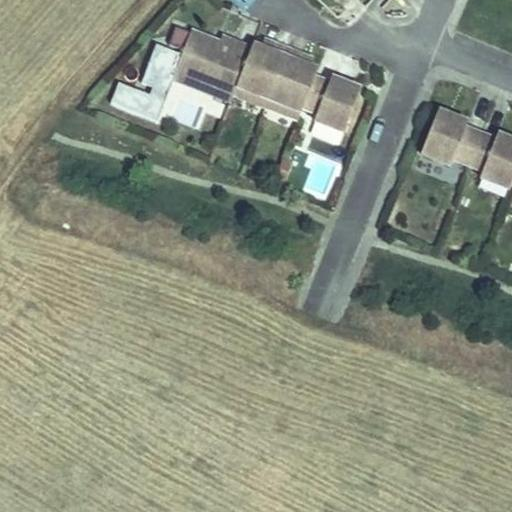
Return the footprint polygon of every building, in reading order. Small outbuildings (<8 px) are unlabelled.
[(247,91),(264,46),(234,34),(230,45),(222,41),(224,36),(203,28),(185,75),(216,87),(219,80),(247,91)] [(282,96),(301,47),(285,40),(282,48),(266,42),(264,46),(247,91),(268,99),(271,91),(282,96)] [(315,104),(326,75),(330,67),(313,61),(317,53),(301,47),(282,96),(292,100),(289,107),(310,116),(315,104)] [(356,129),(373,87),(344,75),(342,80),(326,75),(315,104),(330,110),(327,117),(356,129)] [(282,96),(271,91),(268,99),(279,103),(282,96)] [(289,107),(292,100),(282,96),(279,103),(289,107)] [(480,160),(491,131),(477,125),(479,120),(450,108),(433,150),(462,162),(465,154),(480,160)] [(511,132),(509,131),(507,137),(491,131),(480,160),(495,166),(492,173),(511,181),(511,132)]
